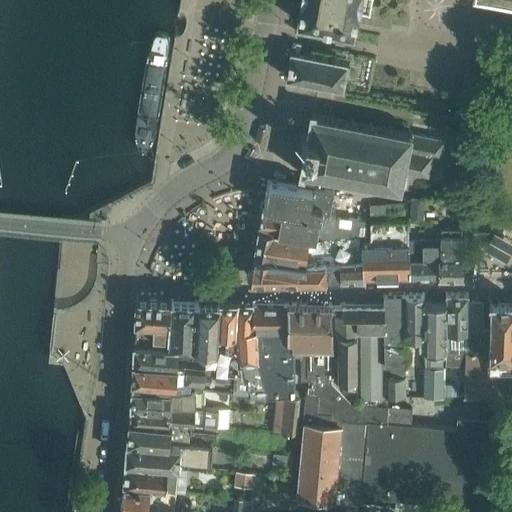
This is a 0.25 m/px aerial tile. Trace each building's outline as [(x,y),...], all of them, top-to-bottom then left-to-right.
[(300,0),(296,21),(297,21),(352,31),(353,29),(357,5),(368,7),(369,0),(300,0)] [(347,61),(291,50),(286,78),(342,88),(347,61)] [(442,156),(445,138),(311,113),(307,133),(302,132),(299,148),(304,149),(300,170),(400,187),(403,170),(428,175),(432,154),(442,156)] [(297,184),(268,179),(263,206),(304,214),(319,215),(325,216),(328,216),(333,190),(312,186),(313,180),(298,177),(297,184)] [(263,206),(258,229),(298,235),(307,237),(323,236),(359,234),(359,219),(328,216),(325,216),(319,215),(304,214),(263,206)] [(424,210),(411,210),(411,222),(423,222),(424,210)] [(361,257),(362,277),(409,277),(408,257),(408,217),(370,217),(370,232),(370,235),(367,237),(361,237),(361,257)] [(318,260),(339,259),(359,257),(359,234),(323,236),(307,237),(298,235),(258,229),(254,254),(306,262),(318,260)] [(438,256),(438,276),(461,276),(462,235),(440,235),(440,238),(440,246),(437,246),(427,250),(440,250),(440,256),(438,256)] [(440,246),(440,238),(422,239),(423,257),(408,257),(409,277),(438,276),(438,256),(440,256),(440,250),(427,250),(437,246),(440,246)] [(306,262),(254,254),(250,275),(253,278),(324,277),(339,277),(339,270),(339,259),(318,260),(306,262)] [(339,270),(339,277),(362,277),(361,257),(359,257),(339,259),(339,270)] [(446,300),(445,362),(466,362),(467,330),(467,326),(468,292),(446,291),(446,300)] [(404,292),(383,292),(383,302),(384,327),(384,393),(384,394),(405,394),(405,376),(405,351),(405,334),(404,292)] [(404,292),(405,334),(423,335),(423,299),(423,292),(404,292)] [(154,326),(153,341),(169,342),(172,299),(139,298),(136,301),(134,320),(136,320),(135,325),(154,326)] [(172,299),(169,342),(190,343),(189,348),(206,353),(209,354),(210,347),(195,344),(197,300),(172,299)] [(424,394),(444,394),(445,384),(445,362),(446,300),(423,299),(423,335),(423,346),(425,346),(424,394)] [(467,330),(466,362),(465,384),(465,394),(507,394),(511,394),(511,390),(511,389),(511,299),(490,299),(490,326),(467,326),(467,330)] [(210,347),(209,354),(233,361),(235,357),(225,348),(226,341),(217,340),(218,332),(220,301),(197,300),(195,344),(210,347)] [(226,333),(226,341),(225,348),(235,357),(238,360),(239,368),(245,369),(236,345),(237,301),(220,301),(218,332),(226,333)] [(236,345),(245,369),(246,374),(252,394),(252,396),(269,395),(266,384),(259,362),(258,357),(256,325),(252,325),(253,301),(237,301),(236,345)] [(276,395),(277,395),(295,395),(295,361),(294,348),(294,345),(293,345),(292,335),(287,335),(287,301),(253,301),(252,325),(256,325),(258,357),(259,362),(266,384),(275,384),(276,395)] [(306,392),(297,477),(296,493),(335,497),(334,502),(360,505),(361,495),(482,507),(491,419),(456,415),(438,414),(438,420),(434,420),(433,425),(410,422),(411,407),(352,402),(349,399),(331,382),(331,374),(333,373),(332,308),(331,302),(287,301),(287,335),(292,335),(293,345),(294,345),(294,348),(307,348),(307,351),(301,351),(301,379),(308,378),(307,392),(306,392)] [(338,378),(342,378),(342,389),(346,392),(357,392),(357,378),(356,327),(357,312),(342,312),(341,302),(331,302),(332,308),(337,308),(336,334),(339,334),(338,378)] [(357,312),(356,327),(360,327),(360,396),(384,394),(384,393),(384,327),(383,302),(341,302),(342,312),(357,312)] [(342,389),(342,378),(338,378),(339,334),(336,334),(337,308),(332,308),(333,373),(331,374),(331,382),(349,399),(349,397),(360,397),(360,396),(360,327),(356,327),(357,378),(357,392),(346,392),(342,389)] [(135,340),(153,341),(154,326),(135,325),(135,340)] [(153,341),(135,340),(134,357),(202,363),(206,363),(206,353),(189,348),(190,343),(169,342),(153,341)] [(134,357),(133,385),(171,387),(202,390),(202,380),(205,380),(205,365),(218,365),(235,368),(239,368),(238,360),(235,357),(233,361),(209,354),(206,353),(206,363),(202,363),(134,357)] [(217,367),(216,381),(232,382),(233,369),(217,367)] [(239,368),(235,368),(233,393),(252,394),(246,374),(245,369),(239,368)] [(131,402),(204,405),(205,391),(202,390),(171,387),(133,385),(131,402)] [(295,395),(277,395),(274,430),(296,431),(299,395),(295,395)] [(479,396),(468,396),(468,407),(479,407),(479,396)] [(130,418),(218,426),(218,425),(228,426),(229,408),(204,406),(204,405),(131,402),(130,418)] [(129,438),(190,444),(190,433),(217,435),(218,426),(130,418),(129,438)] [(168,464),(178,466),(210,469),(212,446),(190,444),(129,438),(127,460),(168,464)] [(292,464),(293,454),(273,452),(273,462),(292,464)] [(124,484),(157,488),(175,489),(178,466),(168,464),(127,460),(124,484)] [(245,470),(243,485),(252,486),(254,471),(245,470)] [(154,511),(157,488),(124,484),(121,509),(151,511),(154,511)]
